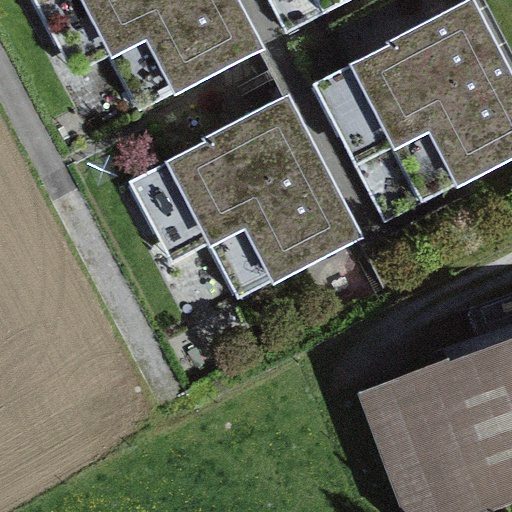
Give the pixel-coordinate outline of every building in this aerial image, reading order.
[(234,0),(33,0),(55,42),(95,21),(140,108),(259,46),(234,0)] [(353,67),(316,86),(341,136),(381,116),(425,202),(511,158),(511,78),(473,2),(441,18),(431,0),(381,0),(332,25),(353,67)] [(323,0),(332,15),(360,0),(323,0)] [(287,97),(129,179),(156,230),(195,210),(240,297),(359,235),(287,97)] [(511,332),(354,388),(397,511),(461,511),(511,494),(511,332)]
